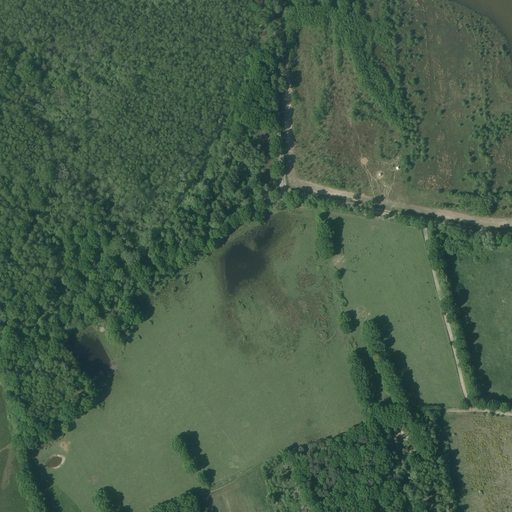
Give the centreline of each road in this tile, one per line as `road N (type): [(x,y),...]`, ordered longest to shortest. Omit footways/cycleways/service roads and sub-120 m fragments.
road 1 (unclassified): [(511,234),(287,193),(271,0)]
road 2 (track): [(454,410),(367,419),(158,511)]
road 3 (track): [(422,217),(463,391),(475,408)]
